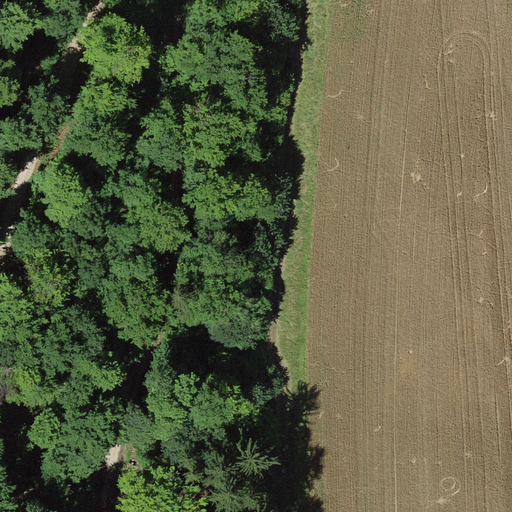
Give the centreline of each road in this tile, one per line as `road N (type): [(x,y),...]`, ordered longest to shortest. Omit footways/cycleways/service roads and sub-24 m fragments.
road 1 (track): [(103,511),(159,269),(173,0)]
road 2 (track): [(0,264),(100,0)]
